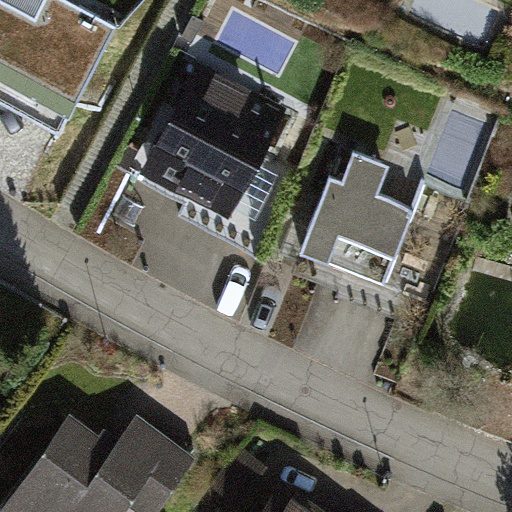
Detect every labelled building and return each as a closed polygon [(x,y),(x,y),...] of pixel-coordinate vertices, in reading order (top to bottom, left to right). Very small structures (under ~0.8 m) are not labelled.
[(44,0),(34,19),(0,1),(0,95),(65,130),(119,27),(67,0),(44,0)] [(283,112),(198,68),(142,177),(227,221),(283,112)] [(426,177),(343,147),(304,253),(387,283),(426,177)] [(71,415),(2,511),(120,511),(133,494),(153,508),(190,455),(139,420),(119,449),(71,415)] [(242,447),(216,483),(243,503),(269,466),(242,447)] [(314,511),(281,488),(263,511),(314,511)]
